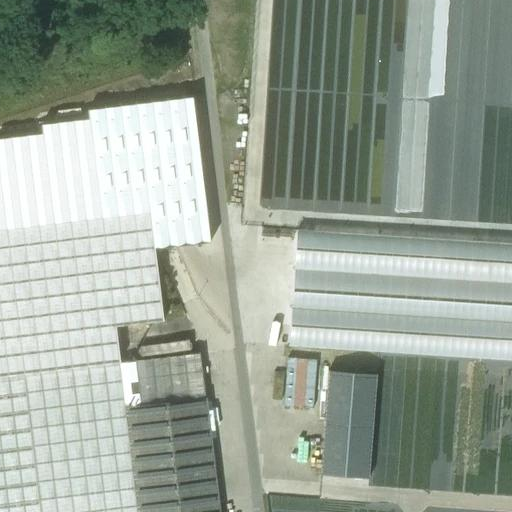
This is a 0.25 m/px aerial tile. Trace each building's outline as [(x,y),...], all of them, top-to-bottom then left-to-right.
[(192,99),(87,111),(88,120),(41,126),(42,135),(3,140),(3,141),(2,141),(2,140),(0,139),(0,378),(119,364),(115,327),(163,322),(154,250),(209,243),(192,99)] [(284,213),(280,346),(511,352),(511,359),(511,358),(511,228),(509,228),(501,237),(502,237),(491,250),(501,258),(485,258),(482,256),(491,246),(454,245),(455,223),(436,222),(436,217),(284,213)] [(199,354),(119,364),(125,408),(205,399),(199,354)] [(119,364),(0,378),(0,511),(137,511),(125,408),(119,364)] [(319,476),(367,480),(376,376),(328,372),(319,476)] [(218,511),(205,399),(125,408),(137,511),(218,511)]
